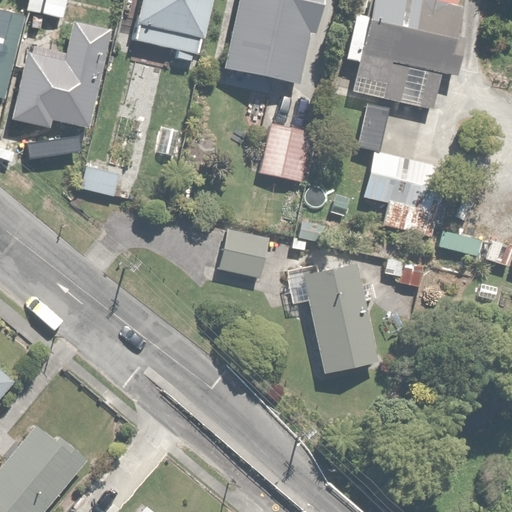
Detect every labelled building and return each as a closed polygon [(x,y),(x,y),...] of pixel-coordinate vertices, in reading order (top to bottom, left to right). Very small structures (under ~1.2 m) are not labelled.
[(66,0),(28,0),(26,10),(62,19),(66,0)] [(206,0),(139,0),(131,43),(196,56),(206,0)] [(279,82),(301,87),(305,64),(300,63),(306,37),(309,38),(317,0),(235,0),(221,71),(275,82),(275,84),(279,82)] [(370,0),(367,19),(351,16),(341,63),(356,66),(350,96),(429,113),(437,74),(450,77),(464,9),(456,8),(457,0),(370,0)] [(0,98),(4,100),(19,21),(11,20),(0,17),(0,98)] [(63,64),(23,55),(9,123),(44,130),(45,123),(84,130),(104,30),(71,23),(63,64)] [(308,131),(263,125),(254,176),(299,184),(308,131)] [(395,155),(368,150),(359,199),(386,204),(395,155)] [(387,202),(381,228),(428,239),(434,214),(387,202)] [(439,226),(433,250),(472,261),(479,236),(439,226)] [(222,232),(218,274),(260,278),(264,236),(222,232)] [(373,365),(352,267),(310,276),(308,264),(276,271),(285,309),(301,305),(317,377),(373,365)] [(0,396),(15,378),(0,365),(0,396)] [(39,511),(83,461),(38,422),(0,465),(0,464),(0,511),(39,511)] [(159,511),(144,500),(134,511),(159,511)]
